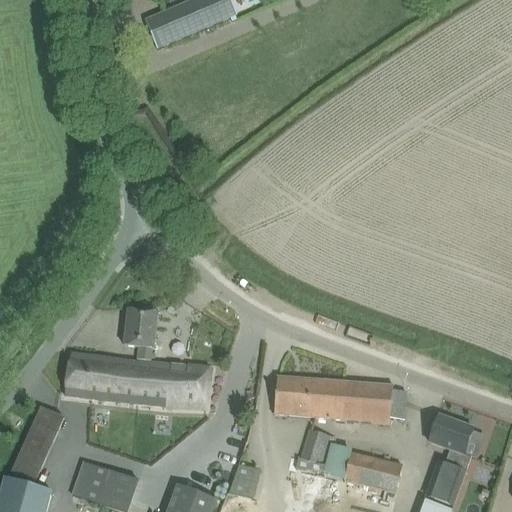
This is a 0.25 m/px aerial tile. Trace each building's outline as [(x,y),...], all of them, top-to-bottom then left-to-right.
[(165,13),(144,21),(145,23),(147,23),(158,49),(156,49),(157,51),(170,46),(237,17),(236,15),(234,16),(227,0),(194,0),(191,2),(165,13)] [(66,397),(66,398),(129,406),(136,407),(207,416),(209,391),(211,371),(190,368),(150,364),(152,351),(154,351),(158,316),(128,312),(124,347),(139,349),(137,362),(72,355),(66,397)] [(394,387),(347,384),(278,378),(275,418),(390,427),(391,421),(394,387)] [(64,419),(42,409),(12,475),(34,485),(64,419)] [(474,431),(440,418),(439,418),(429,444),(450,452),(444,468),(438,466),(426,498),(454,508),(471,458),(465,456),(474,431)] [(311,433),(301,465),(329,471),(336,440),(311,433)] [(397,495),(403,468),(351,456),(344,483),(397,495)] [(71,497),(113,511),(128,511),(138,482),(83,463),(71,497)] [(234,493),(259,499),(266,470),(241,464),(234,493)] [(4,481),(0,496),(0,511),(45,511),(51,493),(33,488),(4,481)] [(177,488),(168,511),(213,511),(217,503),(177,488)] [(452,511),(425,502),(420,511),(452,511)]
